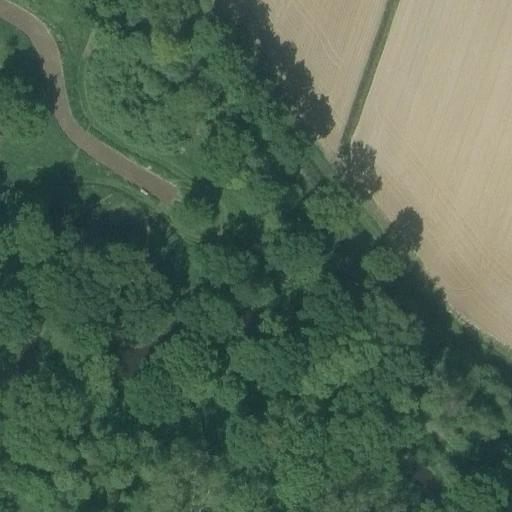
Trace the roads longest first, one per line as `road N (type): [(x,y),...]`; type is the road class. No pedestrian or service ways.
road 1 (track): [(257,224),(508,511)]
road 2 (track): [(257,224),(96,188)]
